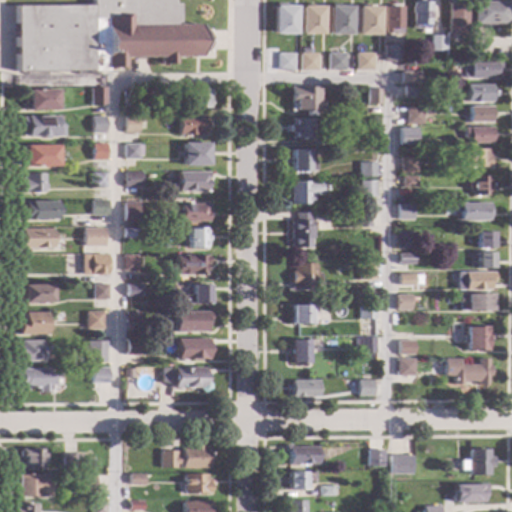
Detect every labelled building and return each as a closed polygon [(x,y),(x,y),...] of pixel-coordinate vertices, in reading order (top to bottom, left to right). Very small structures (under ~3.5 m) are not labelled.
[(169,0),(169,4),(176,4),(176,26),(199,26),(199,29),(205,29),(205,55),(198,55),(198,58),(174,58),(174,67),(157,66),(157,59),(122,58),(122,70),(104,70),(103,73),(11,73),(11,6),(86,6),(86,0),(169,0)] [(504,25),(468,25),(468,2),(504,1),(504,25)] [(428,26),(426,26),(426,34),(420,34),(420,29),(412,29),(412,25),(411,25),(410,6),(411,6),(411,2),(427,2),(428,26)] [(464,36),(445,36),(445,2),(464,2),(464,36)] [(295,35),(273,35),(272,7),(295,6),(295,35)] [(322,35),(300,35),(300,6),(322,6),(322,35)] [(350,35),(328,35),(328,7),(350,7),(350,35)] [(378,36),(355,36),(355,7),(378,7),(378,36)] [(401,33),(383,34),(383,7),(401,7),(401,33)] [(442,52),(429,52),(429,36),(442,36),(442,52)] [(398,62),(383,62),(383,46),(398,46),(398,62)] [(372,71),(355,71),(355,54),(371,53),(372,71)] [(294,71),(276,71),(276,54),(294,54),(294,71)] [(316,71),(299,71),(299,54),(316,54),(316,71)] [(344,71),(327,71),(327,54),(344,54),(344,71)] [(493,64),(497,64),(496,77),(493,77),(493,80),(466,79),(466,78),(461,78),(461,63),(493,63),(493,64)] [(418,84),(399,84),(399,72),(418,72),(418,84)] [(488,93),(490,93),(490,99),(488,99),(488,103),(463,103),(464,85),(488,85),(488,93)] [(417,99),(402,99),(402,86),(417,86),(417,99)] [(317,101),(321,101),(321,112),(289,112),(289,88),(316,88),(317,101)] [(103,106),(91,107),(90,89),(103,89),(103,106)] [(379,105),(365,104),(365,89),(380,90),(379,105)] [(56,110),(23,111),(23,100),(25,100),(25,90),(55,90),(56,110)] [(207,109),(188,109),(188,90),(207,90),(207,109)] [(130,107),(121,107),(121,93),(131,93),(130,107)] [(489,123),(466,123),(466,107),(489,107),(489,123)] [(421,125),(404,125),(404,108),(419,108),(421,108),(421,125)] [(204,136),(176,136),(176,116),(204,116),(204,136)] [(56,125),(61,125),(61,136),(56,136),(56,137),(25,138),(25,136),(24,136),(24,128),(20,128),(19,117),(56,117),(56,125)] [(104,134),(89,134),(89,117),(104,117),(104,134)] [(137,134),(122,134),(122,118),(137,118),(137,134)] [(311,121),(311,128),(315,128),(315,135),(309,135),(309,139),(291,139),(291,132),(289,132),(289,124),(291,124),(291,120),(310,119),(311,121)] [(415,146),(398,146),(398,128),(415,128),(415,146)] [(489,144),(465,143),(465,141),(461,141),(461,128),(489,128),(489,144)] [(353,147),(333,147),(333,136),(353,136),(353,147)] [(207,167),(180,167),(180,143),(207,143),(207,167)] [(103,161),(90,161),(90,144),(103,144),(103,161)] [(55,167),(22,167),(21,146),(55,145),(55,167)] [(140,156),(137,156),(137,160),(121,160),(121,145),(140,145),(140,156)] [(313,161),(314,161),(315,172),(290,173),(289,150),(312,150),(313,161)] [(487,157),(488,157),(488,168),(459,168),(459,150),(487,150),(487,157)] [(416,174),(399,174),(399,157),(416,157),(416,174)] [(374,178),(358,178),(358,163),(374,163),(374,178)] [(139,188),(122,188),(122,172),(139,172),(139,188)] [(206,192),(176,192),(176,172),(206,172),(206,192)] [(104,173),(104,188),(89,188),(88,173),(104,173)] [(42,185),(43,185),(43,190),(42,190),(42,193),(19,194),(18,179),(21,178),(21,174),(42,174),(42,185)] [(416,188),(401,188),(401,177),(416,177),(416,188)] [(486,184),(489,184),(488,190),(486,189),(486,196),(469,196),(469,177),(486,177),(486,184)] [(322,196),(311,196),(311,205),(289,205),(289,182),(322,181),(322,196)] [(374,197),(358,197),(358,181),(374,182),(374,197)] [(104,216),(89,216),(89,201),(104,202),(104,216)] [(52,221),(20,220),(21,202),(53,203),(52,221)] [(136,216),(121,216),(121,215),(122,204),(136,205),(136,216)] [(486,221),(457,221),(457,213),(453,213),(453,205),(457,205),(457,204),(486,204),(486,221)] [(206,222),(178,221),(179,205),(207,205),(206,222)] [(411,220),(396,220),(396,205),(412,205),(411,220)] [(309,223),(313,223),(313,232),(309,232),(309,248),(289,248),(289,221),(294,221),(294,214),(309,214),(309,223)] [(369,228),(354,228),(354,214),(369,214),(369,228)] [(204,249),(186,248),(186,228),(204,229),(204,249)] [(50,249),(19,248),(19,229),(50,230),(50,249)] [(102,239),(86,239),(86,229),(102,229),(102,239)] [(140,238),(121,238),(121,229),(140,230),(140,238)] [(413,250),(395,250),(396,232),(413,232),(413,250)] [(490,249),(475,249),(475,233),(490,233),(490,249)] [(490,269),(474,269),(474,253),(491,253),(490,269)] [(412,265),(397,264),(397,254),(412,254),(412,265)] [(104,276),(78,276),(79,255),(105,256),(104,276)] [(135,272),(120,272),(120,255),(135,256),(135,272)] [(206,265),(203,265),(203,277),(173,276),(173,255),(206,256),(206,265)] [(312,274),(317,274),(317,283),(313,283),(313,290),(290,290),(290,272),(292,272),(292,264),(312,264),(312,274)] [(373,281),(357,281),(357,264),(373,264),(373,281)] [(491,285),(486,285),(486,291),(454,291),(454,273),(491,273),(491,285)] [(420,286),(396,286),(396,275),(420,275),(420,286)] [(49,304),(20,303),(21,284),(49,285),(49,304)] [(105,300),(90,299),(91,285),(105,285),(105,300)] [(138,297),(124,297),(124,285),(138,286),(138,297)] [(207,304),(180,304),(180,295),(189,296),(189,286),(207,286),(207,304)] [(409,311),(394,311),(394,295),(409,295),(409,311)] [(491,312),(463,312),(463,295),(491,295),(491,312)] [(373,320),(356,320),(356,305),(372,305),(373,320)] [(314,315),(308,315),(308,325),(289,324),(289,306),(314,306),(314,315)] [(207,326),(205,326),(204,333),(172,332),(172,312),(207,313),(207,326)] [(100,314),(100,329),(83,329),(83,313),(100,314)] [(137,323),(123,323),(124,313),(138,313),(137,323)] [(45,335),(17,334),(17,321),(23,321),(23,314),(45,314),(45,335)] [(482,334),(485,334),(485,352),(462,351),(462,327),(482,327),(482,334)] [(373,354),(358,354),(358,348),(353,348),(353,339),(373,339),(373,354)] [(137,356),(123,356),(123,340),(138,341),(137,356)] [(206,360),(174,359),(174,340),(206,341),(206,360)] [(102,351),(89,350),(89,341),(103,341),(102,351)] [(306,364),(289,364),(289,341),(307,341),(306,364)] [(411,356),(396,356),(396,341),(411,341),(411,356)] [(40,362),(16,361),(16,347),(18,347),(18,342),(40,342),(40,362)] [(411,376),(411,359),(394,360),(394,377),(411,376)] [(485,366),(488,366),(488,376),(485,376),(485,386),(475,386),(475,382),(459,382),(459,385),(449,385),(449,377),(440,377),(440,360),(456,360),(456,365),(474,365),(474,360),(485,360),(485,366)] [(105,385),(88,384),(89,368),(105,368),(105,385)] [(203,381),(207,386),(207,390),(205,393),(199,393),(196,390),(196,389),(170,388),(170,383),(157,383),(157,369),(170,369),(170,368),(203,369),(203,381)] [(47,376),(54,377),(54,386),(49,385),(49,393),(37,393),(37,388),(18,388),(18,379),(15,379),(15,370),(47,371),(47,376)] [(316,397),(290,397),(290,381),(316,381),(316,397)] [(370,397),(355,397),(355,381),(370,381),(370,397)] [(199,449),(206,449),(206,468),(179,468),(179,465),(173,465),(173,469),(157,469),(157,452),(173,452),(173,456),(179,456),(179,449),(192,449),(192,446),(199,446),(199,449)] [(289,447),(316,448),(315,465),(285,465),(286,452),(283,452),(283,446),(289,446),(289,447)] [(40,468),(21,468),(21,459),(18,459),(18,450),(40,450),(40,468)] [(487,451),(486,459),(491,459),(491,468),(486,468),(486,476),(465,475),(465,471),(457,471),(457,461),(465,461),(465,451),(487,451)] [(379,452),(378,467),(368,467),(369,452),(379,452)] [(79,471),(61,471),(61,455),(62,455),(79,455),(79,471)] [(408,476),(386,475),(386,456),(409,456),(408,476)] [(92,461),(92,465),(89,468),(84,468),(82,465),(82,461),(84,458),(89,458),(92,461)] [(313,482),(304,482),(304,490),(287,490),(287,473),(313,473),(313,482)] [(48,497),(16,497),(16,475),(48,475),(48,497)] [(142,486),(126,486),(126,475),(142,475),(142,486)] [(204,479),(207,479),(207,494),(181,494),(181,475),(204,475),(204,479)] [(93,491),(70,491),(70,476),(93,476),(93,491)] [(484,486),(484,493),(481,493),(481,503),(450,502),(451,485),(484,486)] [(331,487),(331,497),(318,497),(318,486),(331,487)] [(301,511),(283,511),(283,501),(301,501),(301,511)] [(104,511),(89,511),(89,502),(104,502),(104,511)] [(140,511),(126,511),(126,502),(140,502),(140,511)] [(207,511),(179,511),(179,503),(207,503),(207,511)]
